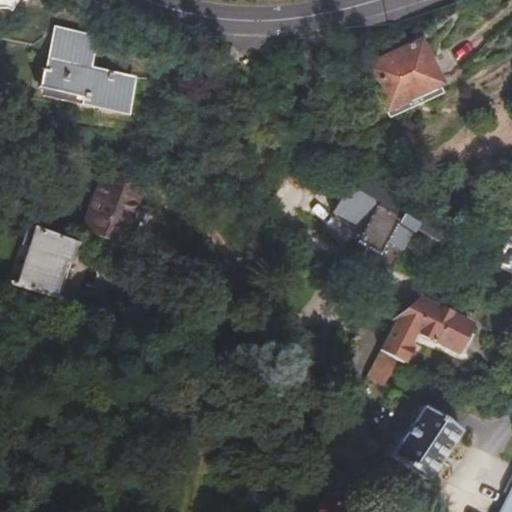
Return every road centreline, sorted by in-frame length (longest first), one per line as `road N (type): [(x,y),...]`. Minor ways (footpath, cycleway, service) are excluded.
road 1 (residential): [(328,427),(388,311),(437,281),(465,276),(511,285)]
road 2 (tertiary): [(146,0),(233,21),(306,19),(370,0)]
